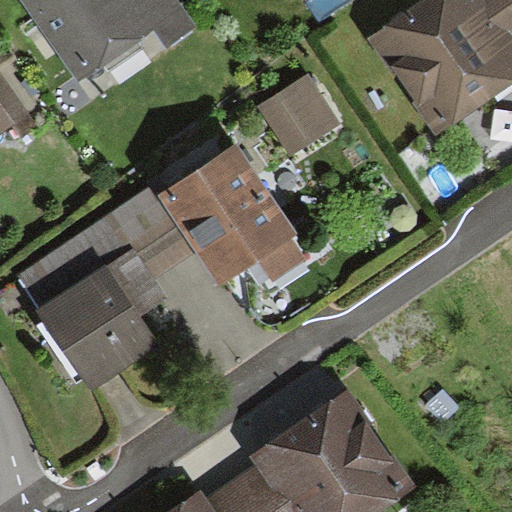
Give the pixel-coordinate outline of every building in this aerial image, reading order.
[(26,0),(82,99),(202,31),(184,0),(26,0)] [(511,0),(434,0),(373,40),(436,138),(511,88),(511,0)] [(308,77),(259,109),(293,160),(342,128),(308,77)] [(0,142),(12,135),(0,117),(0,142)] [(194,260),(220,299),(264,270),(274,284),(308,262),(235,150),(164,196),(159,187),(109,220),(153,286),(194,260)] [(41,317),(35,321),(89,401),(160,354),(139,323),(166,305),(153,286),(109,220),(17,281),(41,317)] [(259,458),(233,478),(256,511),(358,511),(416,472),(347,375),(249,443),(259,458)] [(206,476),(154,511),(256,511),(233,478),(216,489),(206,476)]
